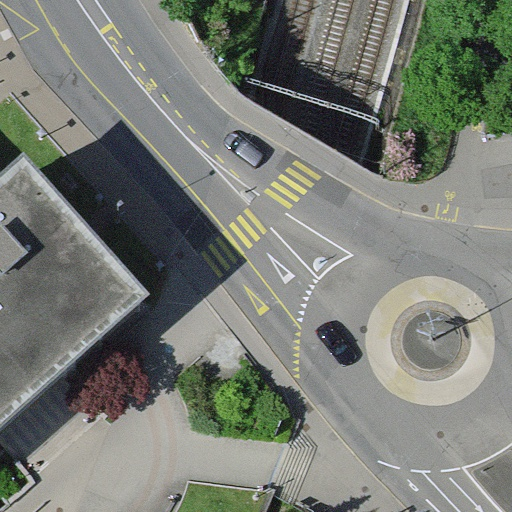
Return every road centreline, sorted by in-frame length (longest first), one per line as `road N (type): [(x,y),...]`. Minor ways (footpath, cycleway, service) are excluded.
road 1 (tertiary): [(363,294),(262,213),(167,111),(81,0)]
road 2 (tertiary): [(363,294),(348,340),(363,386),(403,415),(427,419),(473,405)]
road 3 (tertiary): [(500,306),(484,283),(435,260),(383,274),(363,294)]
